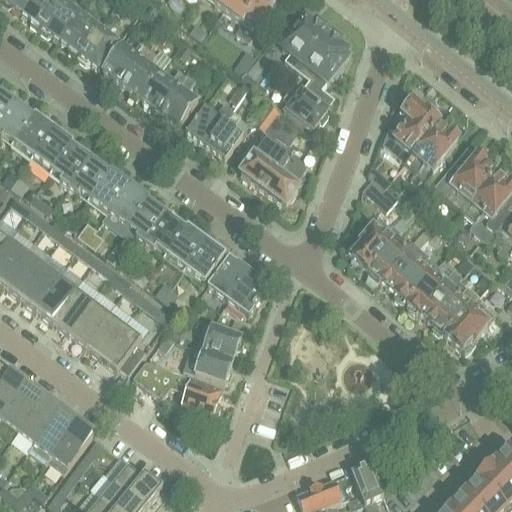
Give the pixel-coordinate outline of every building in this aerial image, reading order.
[(5,0),(1,5),(21,19),(34,0),(5,0)] [(34,0),(21,19),(40,33),(60,6),(52,0),(34,0)] [(83,0),(78,7),(85,12),(91,3),(86,0),(83,0)] [(201,0),(201,1),(255,39),(279,5),(272,0),(201,0)] [(163,7),(153,1),(147,10),(157,16),(163,7)] [(98,8),(91,3),(85,12),(92,17),(98,8)] [(121,25),(129,13),(120,5),(111,18),(121,25)] [(40,33),(59,47),(79,20),(60,6),(40,33)] [(59,47),(78,61),(98,34),(79,20),(59,47)] [(285,67),(297,76),(327,40),(322,36),(324,33),(316,27),(313,30),(304,23),(281,54),(290,61),(285,67)] [(97,75),(118,48),(98,34),(78,61),(97,75)] [(162,50),(169,41),(162,36),(155,45),(162,50)] [(310,86),(301,98),(325,115),(332,106),(320,96),(326,89),(327,90),(334,81),(336,83),(343,75),(340,73),(347,64),(344,61),(347,57),(338,50),(341,46),(333,41),(331,44),(327,40),(297,76),(310,86)] [(121,53),(101,78),(119,92),(148,55),(139,49),(131,60),(121,53)] [(182,50),(174,61),(184,68),(192,57),(182,50)] [(119,92),(139,106),(158,80),(159,81),(166,71),(155,64),(157,61),(148,55),(119,92)] [(208,69),(200,64),(192,75),(192,76),(190,78),(198,83),(208,69)] [(169,88),(159,81),(158,80),(139,106),(158,120),(186,83),(178,77),(169,88)] [(246,78),(240,86),(259,101),(265,94),(246,78)] [(178,135),(197,109),(187,101),(195,90),(186,83),(158,120),(178,135)] [(245,97),(240,93),(238,92),(229,105),(233,108),(232,109),(235,111),(245,97)] [(0,127),(14,108),(0,97),(0,127)] [(282,114),(286,117),(312,137),(327,117),(325,115),(301,98),(293,107),(289,104),(282,114)] [(395,148),(388,156),(405,171),(439,133),(425,121),(428,116),(417,106),(413,112),(409,109),(408,109),(405,110),(402,113),(400,116),(400,120),(398,123),(407,130),(393,147),(395,148)] [(3,142),(13,150),(34,120),(33,122),(14,108),(0,127),(0,145),(1,146),(3,142)] [(269,136),(281,118),(268,109),(256,127),(269,136)] [(204,114),(185,140),(204,154),(231,117),(223,110),(214,122),(204,114)] [(223,168),(242,142),(249,133),(238,125),(240,123),(231,117),(204,154),(223,168)] [(13,150),(32,164),(53,134),(34,120),(13,150)] [(420,193),(429,202),(434,197),(450,177),(440,169),(457,149),(439,133),(405,171),(404,172),(414,181),(410,186),(419,194),(420,193)] [(32,164),(51,177),(72,148),(53,134),(32,164)] [(253,162),(239,181),(266,201),(285,214),(298,195),(294,192),(296,189),(300,190),(305,183),(303,180),(306,176),(266,146),(254,162),(253,162)] [(58,188),(67,195),(90,164),(72,150),(73,149),(72,148),(51,177),(61,185),(58,188)] [(466,157),(450,177),(434,197),(443,205),(444,205),(463,221),(496,182),(466,157)] [(79,199),(89,206),(110,177),(110,176),(109,178),(90,164),(67,195),(77,202),(79,199)] [(394,184),(377,170),(375,172),(368,180),(367,181),(366,182),(367,183),(371,186),(383,196),(385,194),(394,184)] [(2,188),(10,194),(18,182),(10,176),(2,188)] [(89,206),(108,220),(129,190),(110,177),(89,206)] [(29,207),(34,200),(37,196),(18,182),(10,194),(28,208),(29,207)] [(469,235),(487,251),(491,245),(492,245),(511,221),(511,196),(496,182),(463,221),(473,229),(469,235)] [(385,217),(397,204),(385,194),(383,196),(371,186),(361,197),(385,217)] [(108,220),(127,234),(147,206),(148,206),(149,205),(129,190),(108,220)] [(54,214),(34,200),(29,207),(49,222),(54,214)] [(149,205),(148,206),(147,206),(127,234),(121,242),(133,251),(137,246),(144,251),(166,220),(148,206),(149,205)] [(10,210),(26,222),(31,216),(17,206),(12,207),(10,210)] [(47,228),(31,216),(26,222),(42,235),(47,228)] [(75,224),(71,220),(65,228),(58,222),(51,231),(63,240),(75,224)] [(155,255),(165,262),(186,233),(185,234),(166,220),(144,251),(153,258),(155,255)] [(510,261),(511,262),(511,221),(492,245),(501,253),(497,259),(506,266),(510,261)] [(348,263),(367,279),(391,249),(400,239),(392,232),(389,235),(378,226),(373,233),(372,233),(358,249),(359,249),(357,250),(353,253),(350,257),(349,259),(348,263)] [(51,231),(47,228),(42,235),(59,247),(64,241),(63,240),(51,231)] [(427,232),(422,237),(429,244),(435,238),(427,232)] [(87,233),(80,243),(78,245),(86,251),(94,239),(87,233)] [(165,262),(184,276),(206,247),(186,233),(165,262)] [(0,238),(0,258),(10,246),(0,238)] [(435,238),(429,244),(427,246),(427,247),(434,253),(441,244),(435,239),(435,238)] [(102,244),(94,239),(86,251),(93,256),(102,244)] [(378,288),(386,295),(420,255),(412,248),(411,247),(408,251),(398,243),(400,239),(391,249),(367,279),(368,280),(366,282),(376,290),(378,288)] [(59,247),(75,260),(80,253),(64,241),(59,247)] [(0,258),(0,290),(1,291),(26,258),(10,246),(0,258)] [(203,290),(225,261),(206,247),(184,276),(203,290)] [(75,260),(92,272),(97,265),(80,253),(75,260)] [(405,311),(436,275),(440,271),(420,255),(386,295),(405,311)] [(75,277),(83,266),(71,257),(63,268),(75,277)] [(1,291),(18,303),(42,270),(26,258),(1,291)] [(122,264),(117,270),(116,272),(124,278),(130,270),(132,268),(124,262),(122,264)] [(206,293),(215,299),(210,306),(220,313),(225,307),(247,278),(228,263),(206,293)] [(465,279),(472,271),(473,269),(466,263),(457,273),(465,279)] [(109,285),(112,281),(114,278),(97,265),(92,272),(109,285)] [(18,303),(34,316),(59,283),(42,270),(18,303)] [(139,277),(130,270),(124,278),(133,285),(139,277)] [(405,311),(424,327),(462,283),(453,276),(446,284),(436,275),(405,311)] [(247,278),(225,307),(248,324),(254,316),(251,314),(260,302),(264,290),(247,278)] [(484,297),(492,287),(483,280),(475,290),(484,297)] [(108,287),(123,299),(128,292),(112,281),(109,285),(108,287)] [(34,316),(50,328),(75,295),(59,283),(34,316)] [(424,327),(443,343),(469,313),(478,303),(477,303),(474,307),(463,298),(467,294),(459,287),(462,283),(424,327)] [(154,301),(162,307),(171,295),(163,289),(154,301)] [(123,299),(140,311),(145,305),(128,292),(123,299)] [(50,328),(67,340),(91,307),(75,295),(50,328)] [(162,307),(169,312),(178,300),(171,295),(162,307)] [(487,311),(478,303),(469,313),(443,343),(463,360),(468,357),(470,355),(471,354),(472,351),(474,345),(475,346),(494,323),(484,314),(487,311)] [(140,311),(156,324),(161,317),(145,305),(140,311)] [(67,340),(83,352),(108,319),(91,307),(67,340)] [(186,321),(195,324),(198,319),(191,314),(186,321)] [(83,352),(99,364),(124,331),(108,319),(83,352)] [(234,324),(231,333),(244,337),(247,329),(234,324)] [(145,358),(136,351),(141,344),(124,331),(99,364),(116,377),(119,374),(128,381),(145,358)] [(164,343),(173,347),(174,345),(176,347),(182,337),(173,331),(166,341),(164,343)] [(240,344),(211,333),(203,356),(191,352),(191,353),(232,367),(236,357),(241,357),(243,349),(240,346),(240,344)] [(173,347),(164,343),(145,368),(155,372),(155,371),(173,347)] [(182,376),(194,380),(223,391),(224,389),(229,389),(232,381),(228,377),(232,367),(191,353),(182,376)] [(138,377),(166,398),(167,398),(170,394),(186,399),(181,411),(212,422),(217,420),(220,412),(217,407),(220,399),(192,388),(194,381),(187,379),(186,382),(155,371),(155,372),(145,368),(138,377)] [(0,393),(10,380),(0,372),(0,393)] [(10,380),(0,393),(0,424),(1,425),(8,417),(26,392),(10,380)] [(8,417),(1,425),(18,438),(33,417),(42,405),(26,392),(8,417)] [(33,417),(18,438),(34,450),(59,417),(42,405),(33,417)] [(34,450),(28,459),(44,471),(46,468),(75,429),(59,417),(34,450)] [(92,442),(75,429),(46,468),(63,481),(67,475),(92,442)] [(90,468),(103,451),(96,446),(84,463),(90,468)] [(511,462),(506,456),(491,472),(511,492),(511,462)] [(84,463),(71,480),(78,484),(90,468),(84,463)] [(119,463),(104,481),(113,488),(142,511),(147,511),(162,494),(143,481),(141,484),(127,472),(128,471),(119,463)] [(509,511),(511,509),(511,492),(491,472),(476,487),(500,511),(509,511)] [(351,481),(360,503),(363,511),(364,511),(376,511),(374,506),(383,503),(370,473),(351,481)] [(102,479),(89,495),(90,496),(101,504),(110,511),(142,511),(113,488),(104,481),(102,479)] [(71,480),(59,496),(66,501),(78,484),(71,480)] [(299,511),(333,511),(335,511),(348,506),(344,496),(351,493),(347,483),(297,504),(299,511)] [(500,511),(476,487),(461,502),(470,511),(500,511)] [(26,495),(33,501),(42,509),(48,502),(32,488),(26,495)] [(19,504),(18,504),(3,491),(2,493),(0,494),(0,500),(13,511),(19,504)] [(33,501),(26,495),(18,504),(19,504),(13,511),(14,511),(23,511),(33,501)] [(57,511),(66,501),(59,496),(47,511),(57,511)] [(90,496),(77,511),(110,511),(101,504),(90,496)] [(470,511),(461,502),(451,511),(470,511)] [(348,511),(362,511),(363,511),(360,503),(347,508),(348,511)]
